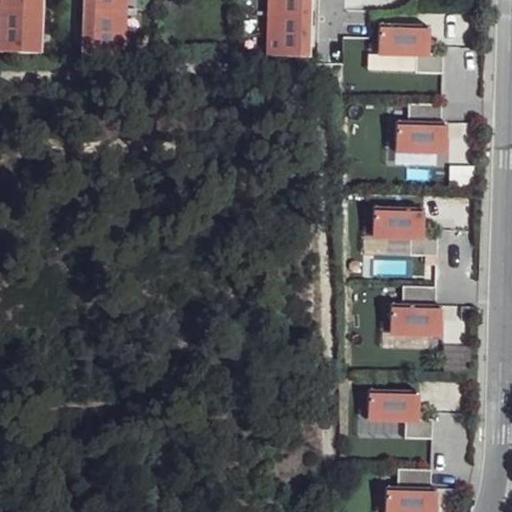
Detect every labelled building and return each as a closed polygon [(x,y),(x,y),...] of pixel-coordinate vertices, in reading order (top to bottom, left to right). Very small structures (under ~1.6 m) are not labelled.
[(43,57),(43,0),(3,0),(3,57),(43,57)] [(126,59),(126,0),(86,0),(86,58),(126,59)] [(311,59),(311,0),(271,0),(270,58),(311,59)] [(417,73),(441,73),(441,57),(426,56),(427,31),(382,30),(381,55),(417,56),(417,73)] [(442,105),(409,104),(409,126),(398,125),(397,153),(441,154),(442,105)] [(413,259),(437,260),(438,243),(422,243),(423,218),(378,217),(377,242),(413,243),(413,259)] [(436,288),(404,287),(403,308),(392,308),(391,335),(435,337),(436,288)] [(407,442),(431,443),(432,426),(417,426),(418,401),(372,400),(372,425),(408,426),(407,442)] [(429,511),(431,470),(398,469),(397,491),(386,490),(385,511),(429,511)]
